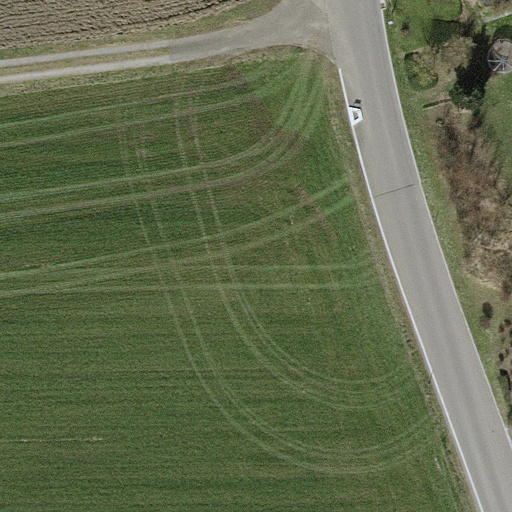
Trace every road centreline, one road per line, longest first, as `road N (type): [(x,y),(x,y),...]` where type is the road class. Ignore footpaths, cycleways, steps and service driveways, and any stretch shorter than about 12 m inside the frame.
road 1 (unclassified): [(507,511),(407,234),(355,0)]
road 2 (track): [(0,70),(356,23),(334,0)]
